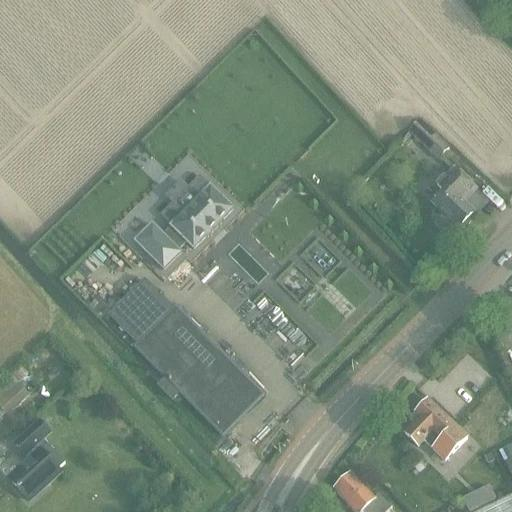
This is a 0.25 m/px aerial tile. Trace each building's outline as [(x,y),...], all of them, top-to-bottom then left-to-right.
[(409,133),(438,161),(449,149),(420,122),(409,133)] [(443,193),(432,205),(437,210),(432,215),(432,224),(439,232),(447,232),(454,226),(458,230),(478,209),(470,202),(471,201),(469,198),(476,191),(453,170),(437,187),(443,193)] [(164,235),(152,224),(133,243),(163,273),(183,254),(180,251),(186,245),(194,253),(236,210),(211,185),(168,227),(169,229),(164,235)] [(175,308),(172,311),(163,303),(143,283),(108,318),(129,337),(137,345),(134,349),(166,380),(158,388),(172,402),(179,394),(222,437),(263,397),(175,308)] [(0,410),(7,418),(30,397),(18,384),(16,385),(13,382),(0,393),(0,410)] [(418,448),(424,442),(445,463),(467,440),(428,402),(415,415),(410,422),(414,426),(405,435),(418,448)] [(30,460),(9,480),(29,503),(60,474),(58,471),(65,464),(43,440),(49,434),(40,424),(16,446),(25,456),(26,456),(30,460)] [(388,511),(391,509),(379,496),(374,501),(350,476),(334,492),(353,511),(388,511)] [(472,495),(463,500),(468,511),(469,511),(478,508),(472,495)] [(511,511),(511,497),(482,511),(511,511)]
